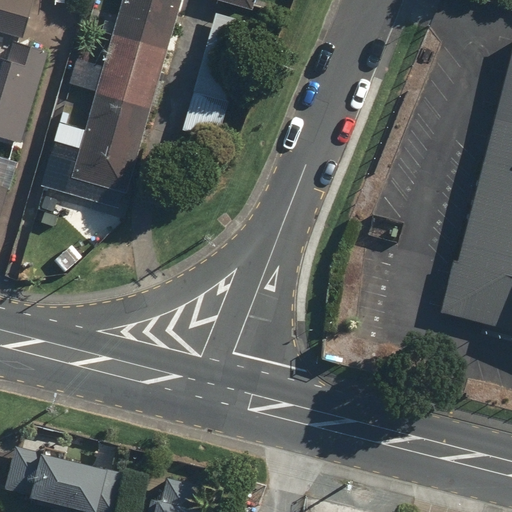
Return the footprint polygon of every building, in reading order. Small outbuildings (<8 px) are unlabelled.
[(0,0),(0,33),(22,39),(31,0),(0,0)] [(56,126),(51,146),(80,154),(71,182),(123,197),(180,0),(208,0),(254,13),(257,0),(124,0),(85,134),(56,126)] [(247,26),(210,16),(179,131),(216,141),(247,26)] [(511,42),(443,310),(511,327),(511,42)] [(0,58),(0,143),(23,150),(49,52),(12,43),(7,60),(0,58)] [(12,447),(1,487),(24,494),(22,500),(65,511),(89,511),(101,472),(12,447)] [(153,477),(146,511),(195,511),(200,485),(153,477)]
